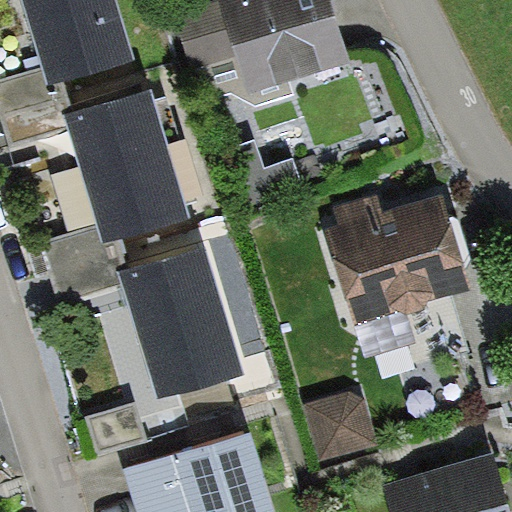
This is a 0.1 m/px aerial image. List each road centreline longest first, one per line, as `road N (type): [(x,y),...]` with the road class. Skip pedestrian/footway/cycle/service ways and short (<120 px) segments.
road 1 (residential): [(511,195),(410,0)]
road 2 (residential): [(0,335),(55,511)]
